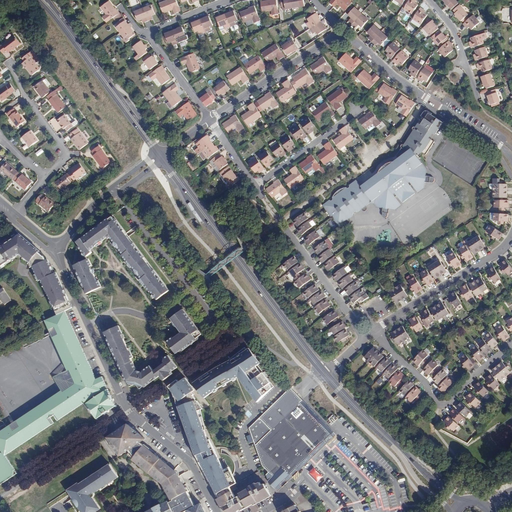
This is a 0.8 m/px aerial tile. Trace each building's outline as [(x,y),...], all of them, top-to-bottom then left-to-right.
[(180,12),(175,0),(168,0),(159,4),(163,14),(172,10),(174,14),(180,12)] [(271,0),(271,1),(269,1),(261,2),(262,13),(271,11),(272,16),(278,15),(275,0),(271,0)] [(285,10),(292,9),(290,0),(280,0),(281,7),(285,7),(285,10)] [(290,0),(292,9),(299,8),(298,5),(301,4),(300,0),(290,0)] [(345,11),(352,3),(348,0),(332,0),(329,3),(334,8),(337,4),(345,11)] [(418,5),(415,3),(413,2),(413,0),(409,0),(403,9),(412,15),(418,5)] [(441,0),(447,6),(448,5),(449,6),(451,8),(458,3),(455,0),(441,0)] [(116,10),(115,9),(109,1),(100,8),(106,15),(102,18),(106,23),(119,13),(117,10),(116,10)] [(151,5),(143,9),(148,22),(152,20),(151,17),(155,15),(151,5)] [(468,15),(460,5),(454,11),(456,13),(454,14),(461,22),(468,15)] [(250,8),(248,9),(240,13),(244,23),(252,19),(254,23),(260,21),(254,6),(250,7),(250,8)] [(349,21),(352,24),(362,14),(355,7),(347,15),(351,18),(349,21)] [(422,12),(423,10),(421,8),(413,20),(421,25),(427,16),(424,14),(422,12)] [(148,22),(143,9),(134,12),(138,22),(142,20),(143,23),(148,22)] [(225,14),(230,28),(236,25),(235,22),(237,21),(234,11),(225,14)] [(224,30),(230,28),(225,14),(216,18),(220,28),(223,27),(224,30)] [(306,24),(309,29),(321,22),(316,14),(307,19),(309,22),(306,24)] [(362,14),(352,24),(356,28),(358,25),(362,28),(369,20),(362,14)] [(200,20),(205,33),(211,30),(210,27),(213,26),(209,16),(200,20)] [(463,25),(465,27),(467,26),(469,28),(471,30),(480,23),(474,16),(463,25)] [(116,28),(120,34),(129,27),(123,18),(116,23),(118,26),(116,28)] [(199,35),(205,33),(200,20),(191,23),(195,33),(198,32),(199,35)] [(438,29),(432,21),(423,29),(428,34),(430,32),(432,34),(438,29)] [(321,22),(309,29),(313,35),(316,32),(318,35),(326,30),(321,22)] [(368,39),(372,42),(381,31),(374,25),(367,33),(370,36),(368,39)] [(129,27),(120,34),(124,39),(126,37),(128,39),(135,34),(129,27)] [(173,30),(178,44),(184,41),(183,38),(186,37),(182,27),(173,30)] [(172,46),(178,44),(173,30),(164,34),(168,44),(171,43),(172,46)] [(381,31),(372,42),(375,45),(378,43),(381,46),(388,38),(381,31)] [(440,44),(445,40),(447,39),(445,36),(440,31),(433,36),(435,39),(433,41),(438,46),(440,44)] [(472,44),(470,45),(471,49),(484,44),(483,40),(487,38),(485,33),(470,38),(472,42),(472,44)] [(15,37),(0,47),(0,50),(3,54),(7,52),(8,53),(20,45),(15,37)] [(297,47),(292,40),(281,47),(287,55),(295,50),(295,49),(297,47)] [(147,49),(141,41),(133,47),(140,57),(148,53),(146,49),(147,49)] [(454,50),(451,47),(449,46),(451,44),(449,41),(438,50),(445,58),(454,50)] [(386,50),(388,52),(390,54),(389,56),(391,59),(400,49),(393,43),(386,50)] [(279,61),(284,57),(276,44),(261,53),(267,63),(276,57),(279,61)] [(477,57),(474,58),(475,61),(489,57),(486,47),(475,51),(476,54),(477,57)] [(398,61),(400,63),(402,65),(409,58),(402,51),(393,61),(396,63),(398,61)] [(190,73),(200,69),(194,53),(179,59),(182,66),(186,64),(190,73)] [(351,73),(361,62),(356,57),(353,60),(346,53),(339,61),(351,73)] [(32,76),(40,70),(28,54),(22,59),(24,62),(23,63),(32,76)] [(150,70),(158,63),(152,56),(151,57),(149,54),(142,60),(150,70)] [(267,69),(258,56),(244,65),(250,74),(259,69),(261,72),(267,69)] [(323,57),(320,59),(320,60),(318,61),(310,66),(316,75),(324,71),(326,74),(332,71),(323,57)] [(480,67),(481,70),(482,73),(493,69),(490,60),(477,65),(478,68),(480,67)] [(408,70),(411,72),(413,73),(412,76),(415,78),(422,67),(415,61),(408,70)] [(170,79),(165,71),(163,70),(164,69),(162,66),(149,76),(153,81),(156,78),(161,85),(170,79)] [(241,67),(226,77),(232,86),(241,80),(244,84),(249,80),(241,67)] [(294,80),(291,82),(296,89),(306,82),(309,86),(314,82),(305,68),(302,70),(302,71),(300,73),(293,78),(294,80)] [(417,79),(420,81),(422,79),(424,81),(427,82),(433,73),(425,68),(417,79)] [(369,90),(380,78),(374,74),(371,77),(364,70),(357,78),(369,90)] [(486,89),(495,86),(491,74),(481,77),(484,86),(485,86),(486,89)] [(296,93),(287,80),(282,84),(285,88),(276,93),(282,103),(296,93)] [(15,90),(18,88),(13,81),(10,83),(9,82),(0,88),(0,91),(5,98),(15,91),(15,90)] [(42,98),(50,92),(42,81),(34,87),(42,98)] [(230,90),(224,81),(213,89),(218,96),(221,94),(222,95),(230,90)] [(173,107),(182,100),(176,92),(179,89),(175,84),(163,93),(173,107)] [(393,91),(392,89),(384,84),(378,93),(385,98),(383,101),(388,105),(397,91),(394,89),(393,91)] [(347,97),(341,89),(328,98),(336,110),(341,107),(339,103),(347,97)] [(500,102),(496,90),(487,92),(488,95),(487,96),(490,105),(500,102)] [(200,98),(206,107),(214,101),(213,100),(216,98),(210,91),(200,98)] [(270,92),(266,94),(267,95),(265,96),(257,101),(263,110),(271,106),(273,109),(279,105),(270,92)] [(58,113),(66,107),(57,95),(49,101),(58,113)] [(402,98),(401,100),(397,106),(396,107),(403,112),(402,113),(407,117),(414,105),(412,104),(411,105),(409,103),(402,98)] [(190,106),(191,105),(189,102),(176,112),(180,117),(183,115),(188,122),(197,115),(192,108),(190,106)] [(261,116),(253,103),(247,107),(249,111),(242,116),(247,125),(261,116)] [(335,114),(326,103),(317,109),(312,113),(318,121),(327,115),(330,118),(335,114)] [(17,128),(25,122),(17,111),(16,112),(14,109),(7,114),(17,128)] [(432,140),(443,123),(426,111),(424,112),(422,116),(425,119),(424,120),(422,119),(421,120),(420,121),(421,122),(422,123),(421,125),(418,123),(416,127),(415,127),(414,128),(413,129),(413,131),(404,145),(403,145),(402,145),(401,146),(402,148),(396,156),(399,158),(397,159),(393,162),(391,163),(386,165),(383,167),(380,171),(378,173),(360,186),(356,180),(350,185),(350,187),(349,188),(346,188),(343,189),(338,191),(335,194),(332,197),(333,199),(332,200),(330,200),(329,200),(322,205),(338,227),(344,222),(346,223),(349,223),(350,222),(350,220),(349,218),(353,215),(353,214),(354,214),(353,213),(354,212),(355,213),(356,212),(357,212),(362,209),(363,210),(364,211),(366,210),(367,209),(367,207),(366,206),(370,203),(373,203),(376,207),(383,208),(382,212),(383,212),(383,215),(384,217),(386,217),(388,216),(389,209),(395,210),(401,205),(395,197),(397,196),(402,202),(415,193),(410,186),(412,185),(418,193),(424,188),(425,182),(429,182),(434,182),(435,180),(434,178),(431,177),(426,176),(427,169),(419,159),(423,153),(426,155),(434,142),(432,140)] [(371,111),(368,113),(369,114),(367,116),(359,121),(365,129),(367,128),(373,124),(376,127),(376,128),(381,124),(380,124),(371,111)] [(232,118),(230,119),(222,124),(228,133),(236,128),(238,132),(244,128),(235,115),(232,117),(232,118)] [(67,132),(73,127),(65,116),(58,121),(64,130),(65,129),(67,132)] [(310,130),(312,129),(315,127),(308,118),(300,124),(308,134),(311,133),(310,130)] [(297,139),(299,138),(302,136),(303,138),(306,136),(299,125),(291,131),(297,139)] [(354,139),(345,127),(340,131),(342,135),(334,140),(340,149),(354,139)] [(80,150),(88,144),(77,129),(70,134),(73,138),(72,138),(80,150)] [(30,147),(37,142),(30,132),(23,138),(30,147)] [(290,148),(295,144),(288,135),(280,141),(288,152),(291,150),(290,148)] [(198,147),(202,152),(213,144),(207,136),(198,142),(200,144),(198,147)] [(338,155),(329,142),(324,146),(327,150),(318,156),(324,165),(338,155)] [(286,153),(278,143),(270,148),(277,157),(281,154),(283,156),(286,153)] [(213,144),(202,152),(205,157),(208,155),(210,157),(218,151),(213,144)] [(92,156),(102,169),(111,163),(99,146),(92,152),(94,155),(92,156)] [(273,160),(266,151),(258,157),(266,168),(270,166),(268,164),(273,160)] [(220,170),(228,164),(223,156),(221,157),(219,155),(209,162),(213,168),(216,166),(220,170)] [(309,158),(307,159),(300,165),(306,173),(307,172),(313,168),(315,171),(316,171),(321,168),(311,155),(309,157),(309,158)] [(261,172),(265,169),(257,158),(248,164),(255,173),(260,170),(261,172)] [(0,169),(12,180),(12,179),(18,173),(6,163),(0,169)] [(72,179),(73,181),(85,172),(79,164),(71,170),(72,171),(68,174),(72,179)] [(304,179),(295,167),(290,170),(293,174),(284,180),(291,189),(304,179)] [(223,176),(231,186),(238,181),(236,178),(238,177),(232,170),(223,176)] [(18,173),(12,179),(25,190),(31,184),(25,178),(26,178),(22,175),(21,176),(18,173)] [(72,179),(68,174),(55,183),(61,191),(71,183),(69,182),(72,179)] [(278,179),(274,182),(275,183),(273,184),(266,190),(272,198),(279,193),(282,197),(288,193),(278,179)] [(44,198),(41,195),(36,201),(48,212),(55,205),(45,197),(44,198)] [(306,211),(292,222),(297,227),(300,225),(304,222),(308,219),(305,215),(307,213),(306,211)] [(509,214),(494,213),(493,221),(498,221),(498,224),(502,224),(502,221),(504,221),(508,222),(509,214)] [(158,301),(170,292),(155,272),(154,272),(145,260),(146,260),(135,244),(134,245),(125,234),(126,233),(118,222),(117,223),(114,219),(110,222),(110,221),(79,244),(82,249),(80,250),(87,259),(93,254),(91,252),(110,238),(124,256),(123,257),(133,269),(142,281),(151,294),(152,293),(158,301)] [(311,221),(310,220),(305,224),(301,227),(297,230),(301,236),(305,233),(308,231),(312,227),(309,223),(311,221)] [(503,233),(491,226),(487,232),(491,235),(489,237),(492,239),(494,237),(496,238),(498,239),(503,233)] [(322,235),(318,229),(304,240),(309,245),(312,243),(314,241),(316,243),(322,239),(320,237),(322,235)] [(42,279),(58,314),(65,311),(73,307),(57,272),(55,273),(50,263),(48,259),(46,260),(44,255),(42,252),(21,235),(17,238),(16,237),(0,247),(0,266),(19,254),(30,262),(32,266),(33,266),(40,280),(42,279)] [(473,235),(471,236),(481,251),(486,247),(485,246),(487,244),(486,241),(483,243),(481,239),(478,235),(475,238),(473,235)] [(481,251),(471,236),(470,237),(471,240),(467,242),(470,247),(472,250),(470,252),(472,254),(474,253),(475,254),(481,251)] [(328,240),(327,239),(314,249),(318,255),(321,252),(324,250),(329,246),(326,242),(328,240)] [(468,248),(466,245),(459,249),(461,253),(459,254),(461,256),(463,255),(465,258),(466,260),(467,262),(474,258),(472,254),(470,252),(468,248)] [(332,249),(331,248),(326,252),(323,254),(318,258),(322,264),(326,261),(329,258),(334,255),(330,251),(332,249)] [(462,265),(454,252),(448,256),(450,260),(448,261),(449,264),(451,262),(453,265),(455,267),(456,269),(462,265)] [(340,263),(335,256),(330,260),(327,262),(323,265),(328,271),(329,270),(330,270),(332,269),(334,267),(336,269),(338,267),(336,265),(340,263)] [(297,262),(293,257),(280,267),(284,272),(291,267),(293,269),(296,266),(295,265),(297,262)] [(88,259),(87,260),(74,266),(87,295),(102,288),(99,281),(97,282),(90,268),(92,267),(88,259)] [(439,260),(434,264),(442,275),(447,272),(439,260)] [(509,276),(511,273),(511,267),(507,261),(500,265),(502,267),(500,269),(502,271),(504,269),(506,272),(509,276)] [(293,269),(287,274),(288,275),(290,273),(294,277),(298,274),(302,271),(305,269),(300,264),(296,266),(293,269)] [(442,275),(434,264),(428,267),(431,271),(429,273),(431,276),(433,275),(435,277),(436,279),(442,275)] [(347,267),(346,266),(332,276),(336,282),(340,279),(343,276),(348,273),(345,269),(347,267)] [(495,283),(502,279),(494,267),(488,271),(490,274),(487,276),(489,278),(491,276),(492,279),(495,283)] [(429,273),(427,269),(420,274),(423,277),(421,279),(422,281),(424,280),(426,282),(427,285),(428,284),(429,286),(435,282),(433,279),(431,276),(429,273)] [(342,289),(343,288),(346,286),(349,284),(353,281),(350,276),(353,275),(351,273),(345,278),(341,281),(338,284),(342,289)] [(306,274),(295,282),(299,288),(303,285),(305,287),(307,286),(305,283),(307,282),(311,280),(306,274)] [(415,292),(417,294),(423,289),(415,277),(409,281),(411,285),(409,286),(411,288),(412,287),(414,290),(415,292)] [(476,281),(485,295),(486,294),(484,291),(489,289),(482,278),(476,281)] [(352,293),(356,290),(360,287),(357,283),(359,281),(358,280),(350,285),(347,288),(344,290),(348,295),(350,294),(352,293)] [(483,296),(485,295),(476,281),(470,284),(471,286),(477,296),(481,294),(483,296)] [(314,284),(300,294),(302,296),(304,294),(307,298),(311,295),(315,293),(319,290),(314,284)] [(403,300),(408,296),(401,285),(397,287),(395,288),(403,300)] [(468,300),(474,296),(467,285),(461,288),(462,290),(461,290),(462,292),(460,293),(461,295),(464,294),(465,296),(468,300)] [(11,301),(3,288),(0,290),(0,298),(1,297),(5,304),(11,301)] [(394,300),(395,302),(396,301),(397,303),(403,300),(395,288),(394,288),(389,292),(392,296),(390,298),(391,299),(393,298),(394,300)] [(360,298),(362,300),(364,299),(362,297),(365,294),(361,289),(357,292),(353,294),(351,296),(350,297),(354,303),(358,300),(360,298)] [(313,297),(307,301),(309,303),(311,301),(314,305),(319,301),(322,299),(326,296),(322,291),(317,294),(313,297)] [(456,308),(463,304),(455,292),(449,295),(450,297),(449,298),(450,299),(448,300),(450,302),(452,301),(453,304),(456,308)] [(321,303),(314,308),(318,314),(322,312),(323,314),(326,312),(324,310),(327,308),(330,306),(326,300),(324,301),(321,303)] [(437,306),(445,319),(447,319),(445,316),(449,313),(442,302),(437,306)] [(444,320),(445,319),(437,306),(432,308),(433,310),(432,311),(438,321),(442,318),(444,320)] [(195,336),(201,332),(182,308),(170,317),(181,330),(173,336),(172,336),(166,340),(175,351),(181,348),(182,349),(196,338),(195,336)] [(429,325),(435,321),(428,309),(421,313),(423,314),(422,314),(423,316),(421,317),(423,322),(426,328),(430,326),(429,325)] [(334,310),(323,319),(327,325),(331,322),(332,324),(335,322),(333,320),(335,319),(339,316),(334,310)] [(0,432),(0,485),(14,476),(15,468),(6,455),(6,454),(54,423),(51,417),(54,415),(58,420),(81,405),(82,405),(86,402),(97,394),(99,398),(111,396),(106,385),(102,377),(96,379),(65,311),(58,314),(44,321),(68,371),(72,369),(78,380),(75,389),(65,395),(64,393),(33,413),(36,416),(21,426),(17,421),(0,432)] [(417,332),(424,328),(416,316),(410,320),(411,321),(410,322),(411,323),(409,324),(410,327),(413,325),(414,328),(417,332)] [(342,329),(346,327),(342,321),(328,330),(329,332),(331,330),(334,334),(338,332),(342,329)] [(510,337),(502,325),(496,329),(498,333),(496,334),(498,337),(500,335),(502,338),(504,341),(510,337)] [(403,326),(397,330),(405,341),(410,338),(403,326)] [(178,367),(174,362),(168,355),(164,358),(164,359),(164,360),(163,361),(164,362),(154,370),(151,366),(144,372),(143,374),(142,374),(141,373),(138,372),(138,373),(136,372),(137,370),(132,360),(134,359),(132,354),(130,354),(129,353),(125,344),(122,337),(121,336),(123,335),(119,327),(104,333),(127,382),(134,384),(136,384),(137,385),(145,387),(160,375),(164,380),(173,374),(171,371),(178,367)] [(391,333),(393,337),(395,339),(396,341),(399,345),(405,341),(397,330),(391,333)] [(484,337),(487,340),(490,344),(492,346),(493,345),(494,346),(498,343),(487,330),(486,331),(485,330),(482,333),(485,336),(484,337)] [(485,342),(481,337),(480,338),(482,340),(478,344),(481,347),(484,351),(486,353),(487,354),(492,350),(488,345),(485,342)] [(477,358),(479,361),(485,356),(482,353),(479,349),(476,345),(470,350),(473,354),(471,355),(473,357),(475,356),(477,358)] [(379,351),(374,347),(371,350),(370,351),(368,350),(366,351),(368,353),(364,357),(369,361),(370,361),(379,351)] [(423,350),(414,360),(419,364),(420,363),(421,364),(422,363),(425,359),(429,355),(431,352),(427,348),(424,351),(423,350)] [(244,390),(247,394),(249,392),(258,402),(272,389),(268,385),(269,384),(261,375),(260,376),(253,369),(255,367),(251,361),(253,359),(253,357),(251,356),(250,357),(248,358),(242,350),(224,363),(220,366),(219,365),(194,383),(196,387),(196,388),(196,389),(197,390),(198,390),(205,398),(214,391),(223,386),(232,381),(236,380),(245,389),(244,390)] [(369,361),(367,363),(368,364),(370,363),(374,366),(378,362),(381,359),(384,356),(379,351),(370,361),(369,361)] [(475,364),(466,354),(460,359),(462,362),(461,364),(462,366),(464,365),(466,367),(468,370),(475,364)] [(380,364),(375,369),(376,371),(378,369),(382,372),(386,368),(389,365),(391,362),(387,357),(383,361),(380,364)] [(439,364),(433,359),(424,369),(429,374),(430,373),(431,373),(431,372),(435,368),(439,364)] [(506,376),(507,376),(511,372),(509,369),(510,368),(508,365),(507,366),(505,365),(504,363),(502,362),(497,366),(506,376)] [(387,370),(384,374),(389,378),(393,374),(396,371),(398,368),(393,364),(390,367),(387,370)] [(507,380),(509,378),(507,376),(506,376),(497,366),(492,370),(493,372),(495,374),(498,377),(501,381),(505,378),(507,380)] [(446,368),(445,367),(434,378),(438,382),(440,381),(440,382),(448,374),(444,370),(446,368)] [(62,391),(17,421),(21,426),(36,416),(33,413),(64,393),(65,395),(75,389),(78,380),(72,369),(68,371),(54,377),(62,391)] [(402,379),(405,376),(399,370),(397,373),(394,376),(389,381),(394,386),(398,383),(402,379)] [(485,378),(487,379),(488,382),(490,384),(488,385),(491,388),(492,387),(495,389),(500,385),(491,374),(485,378)] [(454,382),(448,377),(439,386),(444,391),(445,390),(446,390),(447,390),(451,385),(454,382)] [(219,493),(236,484),(237,483),(231,471),(228,472),(226,469),(210,439),(208,439),(202,423),(201,423),(197,411),(195,412),(193,408),(198,406),(197,405),(200,404),(198,401),(195,400),(196,398),(194,395),(194,394),(193,392),(191,391),(194,389),(191,385),(189,382),(186,378),(180,382),(171,389),(171,390),(174,398),(176,397),(177,399),(175,400),(177,405),(181,404),(183,411),(180,412),(181,416),(185,415),(190,427),(186,429),(193,449),(197,447),(199,454),(198,454),(202,461),(199,462),(201,466),(204,464),(209,475),(207,476),(210,481),(212,480),(215,485),(213,487),(215,491),(217,494),(219,493)] [(170,388),(171,389),(180,382),(179,381),(178,380),(169,387),(170,388)] [(414,389),(415,388),(413,386),(415,385),(409,380),(397,392),(399,394),(401,392),(405,395),(408,391),(412,388),(414,389)] [(489,392),(479,381),(474,386),(475,387),(477,390),(479,391),(477,393),(479,395),(481,394),(484,397),(489,392)] [(419,395),(421,397),(423,395),(421,393),(422,391),(417,386),(415,388),(414,389),(410,393),(406,397),(412,402),(415,399),(419,395)] [(303,400),(291,388),(281,398),(293,410),(303,400)] [(249,392),(247,394),(256,403),(258,402),(249,392)] [(476,407),(482,402),(471,392),(466,397),(467,398),(469,400),(470,402),(469,403),(471,406),(473,404),(476,407)] [(97,394),(86,402),(97,418),(115,407),(111,396),(99,398),(97,394)] [(276,489),(281,484),(286,479),(292,473),(296,469),(334,432),(303,400),(293,410),(281,398),(250,428),(252,434),(255,441),(263,466),(269,472),(266,475),(269,482),(276,489)] [(473,415),(474,413),(462,402),(457,407),(460,410),(464,413),(468,416),(471,413),(473,415)] [(81,405),(58,420),(58,421),(82,405),(81,405)] [(465,421),(467,419),(462,415),(459,412),(454,407),(449,412),(453,416),(456,419),(460,422),(463,419),(465,421)] [(181,416),(186,429),(190,427),(185,415),(181,416)] [(333,415),(328,419),(332,423),(336,420),(333,415)] [(455,431),(460,426),(454,421),(451,418),(449,416),(444,420),(445,422),(446,424),(449,426),(447,428),(449,430),(451,428),(455,431)] [(6,454),(6,455),(55,423),(54,423),(6,454)] [(141,436),(128,425),(109,437),(120,455),(129,449),(134,455),(140,460),(146,465),(145,466),(146,466),(157,475),(157,474),(162,479),(163,479),(164,479),(164,478),(171,470),(171,469),(171,468),(155,454),(154,455),(153,453),(151,453),(150,454),(147,452),(149,449),(140,442),(142,440),(140,437),(141,436)] [(299,471),(336,434),(334,432),(296,469),(299,471)] [(196,456),(199,462),(202,461),(198,454),(199,454),(197,447),(193,449),(196,456)] [(79,483),(70,489),(73,494),(75,496),(73,497),(83,511),(94,511),(99,509),(99,506),(92,496),(93,492),(96,490),(96,491),(118,476),(110,464),(80,484),(79,483)] [(204,464),(201,466),(207,476),(209,475),(204,464)] [(237,483),(239,482),(238,479),(231,467),(226,469),(228,472),(231,471),(237,483)] [(314,467),(308,473),(318,483),(324,477),(314,467)] [(162,479),(157,474),(157,475),(155,477),(163,484),(169,493),(171,492),(171,491),(168,486),(168,485),(168,484),(169,484),(179,479),(179,478),(180,478),(180,479),(179,477),(177,472),(173,469),(171,468),(171,469),(171,470),(164,478),(164,479),(163,479),(162,479)] [(292,473),(286,479),(288,481),(294,476),(292,473)] [(171,492),(174,498),(173,499),(173,500),(169,502),(169,501),(165,502),(166,503),(152,510),(153,511),(174,511),(181,509),(180,508),(183,507),(183,508),(194,503),(191,498),(190,498),(189,496),(190,495),(184,485),(180,479),(180,478),(179,478),(179,479),(169,484),(168,484),(168,485),(168,486),(171,491),(171,492)] [(229,511),(249,502),(270,490),(266,483),(262,485),(260,482),(240,493),(241,495),(237,497),(233,490),(237,488),(236,484),(219,493),(220,495),(222,497),(219,498),(227,511),(229,511)] [(238,511),(253,504),(272,494),(271,492),(270,490),(249,502),(229,511),(238,511)] [(184,511),(185,511),(188,510),(191,508),(195,506),(195,505),(194,503),(183,508),(181,509),(174,511),(184,511)]
